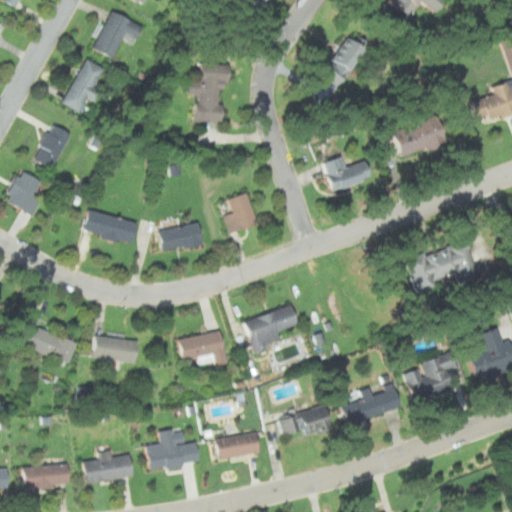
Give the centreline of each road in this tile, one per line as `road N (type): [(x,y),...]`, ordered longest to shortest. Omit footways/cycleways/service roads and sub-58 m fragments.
road 1 (residential): [(0,239),(103,292),(174,296),(511,176)]
road 2 (residential): [(178,511),(435,449),(511,419)]
road 3 (residential): [(312,252),(278,157),(269,83),(271,66),(318,0)]
road 4 (residential): [(0,132),(73,0)]
